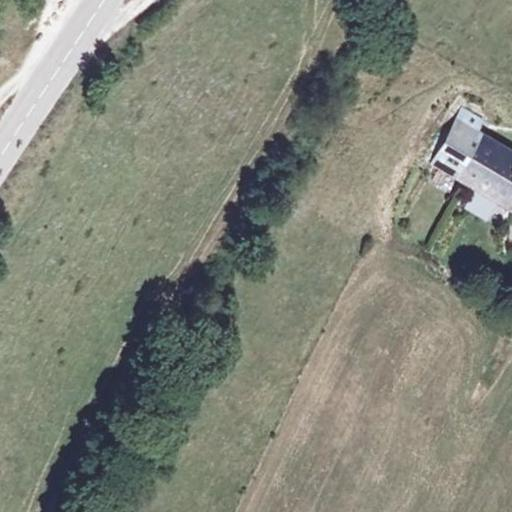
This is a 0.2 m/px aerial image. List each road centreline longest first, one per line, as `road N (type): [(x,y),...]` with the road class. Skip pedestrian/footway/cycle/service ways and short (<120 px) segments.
road 1 (tertiary): [(104,0),(0,156)]
road 2 (track): [(0,99),(143,0)]
